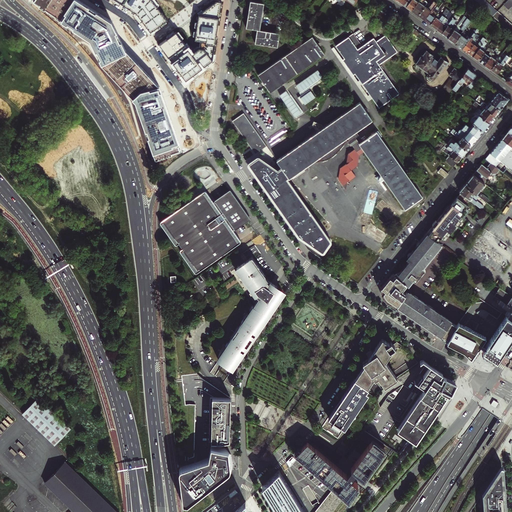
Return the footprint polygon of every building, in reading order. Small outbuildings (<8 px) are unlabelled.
[(136,100),(156,157),(180,149),(161,96),(158,87),(125,50),(118,36),(111,21),(78,0),(35,0),(91,38),(104,64),(136,100)] [(116,0),(123,4),(137,14),(142,19),(151,32),(168,20),(153,0),(116,0)] [(407,8),(411,10),(418,1),(416,0),(406,0),(403,4),(407,8)] [(415,13),(418,15),(427,2),(427,1),(426,0),(424,0),(418,0),(418,1),(411,10),(415,13)] [(421,18),(424,20),(432,9),(437,3),(433,0),(430,4),(430,3),(429,2),(428,3),(427,2),(418,15),(421,18)] [(484,0),(475,0),(492,15),(497,11),(484,0)] [(202,68),(214,59),(217,35),(222,2),(217,1),(199,15),(195,40),(200,40),(199,48),(192,53),(176,32),(160,44),(168,55),(186,79),(202,68)] [(257,30),(255,43),(277,47),(279,33),(260,30),(264,4),(250,1),(246,28),(257,30)] [(427,22),(430,24),(438,13),(437,12),(439,9),(435,7),(433,10),(432,9),(424,20),(427,22)] [(433,27),(436,29),(449,11),(447,9),(442,15),(441,15),(441,16),(438,13),(430,24),(433,27)] [(438,31),(441,33),(449,22),(447,20),(447,19),(447,18),(448,16),(451,12),(449,11),(436,29),(438,31)] [(497,11),(492,15),(511,32),(511,30),(511,24),(497,11)] [(447,37),(457,25),(454,22),(458,16),(455,14),(449,22),(441,33),(444,35),(447,37)] [(454,42),(463,30),(471,20),(464,15),(457,25),(447,37),(451,40),(454,42)] [(464,50),(467,52),(478,37),(479,35),(476,33),(479,29),(477,28),(473,32),(462,48),(464,50)] [(486,38),(488,36),(491,31),(488,29),(481,39),(478,37),(467,52),(470,54),(472,56),(484,40),(486,38)] [(462,48),(473,32),(472,31),(469,35),(463,30),(454,42),(457,45),(462,48)] [(372,98),(378,107),(399,93),(382,70),(380,66),(379,65),(397,52),(385,35),(376,41),(373,37),(371,39),(369,40),(357,49),(356,48),(360,45),(353,34),(335,46),(344,58),(342,59),(353,74),(355,73),(360,80),(362,84),(370,95),(372,98)] [(265,85),(270,92),(283,82),(324,54),(319,47),(317,44),(316,43),(312,36),(258,74),(263,82),(262,83),(264,85),(265,85)] [(478,60),(487,48),(490,44),(487,42),(484,40),(472,56),(476,58),(478,60)] [(368,101),(372,98),(370,95),(368,96),(361,85),(362,84),(360,80),(358,82),(353,74),(342,59),(334,47),(331,49),(368,101)] [(481,62),(483,64),(492,53),(492,52),(487,48),(478,60),(481,62)] [(433,80),(438,73),(442,68),(444,65),(445,66),(446,66),(449,62),(448,62),(442,57),(442,56),(441,56),(438,61),(436,59),(434,58),(435,57),(432,54),(432,55),(426,51),(426,50),(426,51),(423,55),(422,55),(419,58),(420,58),(416,63),(416,64),(429,73),(427,75),(426,75),(426,76),(427,76),(428,76),(427,77),(427,79),(430,81),(431,80),(432,79),(433,80)] [(492,53),(483,64),(487,67),(490,69),(498,58),(497,57),(492,53)] [(493,71),(496,74),(504,64),(509,57),(506,55),(502,59),(499,56),(498,58),(490,69),(493,71)] [(323,75),(318,68),(296,83),(301,90),(323,75)] [(457,81),(463,74),(454,68),(454,69),(452,71),(451,70),(450,71),(451,72),(449,75),(448,75),(449,75),(457,81)] [(467,85),(472,79),(475,74),(474,73),(472,71),(469,69),(467,68),(463,74),(457,81),(456,83),(452,89),(455,91),(463,81),(465,83),(464,85),(465,86),(467,85)] [(452,89),(456,83),(450,79),(442,88),(449,93),(452,89)] [(472,79),(467,85),(471,88),(476,82),(472,79)] [(301,111),(286,89),(280,94),(294,115),(301,111)] [(311,89),(300,96),(305,102),(315,95),(311,89)] [(489,102),(500,109),(505,104),(509,99),(498,91),(496,93),(495,93),(493,95),(493,97),(489,102)] [(477,102),(495,116),(497,113),(500,109),(489,102),(487,105),(480,99),(479,100),(477,98),(476,100),(478,101),(477,102)] [(477,113),(489,122),(492,119),(495,116),(477,102),(475,101),(473,104),(478,108),(476,111),(477,113)] [(351,146),(356,152),(362,148),(364,151),(403,207),(405,209),(412,203),(415,201),(422,196),(407,175),(380,136),(381,135),(376,128),(360,139),(358,136),(357,134),(355,131),(371,120),(366,113),(368,112),(367,110),(365,108),(363,109),(359,102),(326,125),(322,128),(309,137),(303,141),(277,160),(276,160),(288,178),(290,177),(303,168),(310,163),(325,152),(326,152),(327,152),(328,152),(330,151),(331,150),(332,150),(333,149),(333,148),(334,147),(335,147),(335,146),(335,145),(346,138),(348,141),(347,142),(348,144),(350,147),(351,146)] [(255,153),(266,146),(263,141),(243,113),(232,121),(252,148),(255,153)] [(474,123),(483,130),(486,126),(489,122),(477,113),(470,120),(474,123)] [(464,126),(477,137),(480,134),(483,130),(474,123),(470,128),(466,124),(464,126)] [(386,128),(391,134),(396,130),(392,124),(386,128)] [(458,133),(472,144),(474,140),(477,137),(464,126),(462,129),(461,129),(460,129),(459,129),(458,130),(458,131),(458,132),(458,133)] [(318,129),(302,140),(303,141),(309,137),(322,128),(321,127),(318,129)] [(269,142),(284,132),(283,129),(267,139),(269,142)] [(458,143),(467,150),(469,147),(472,144),(458,133),(453,129),(451,131),(454,134),(453,134),(457,137),(458,137),(460,139),(458,143)] [(511,134),(508,131),(505,135),(502,138),(511,146),(511,134)] [(279,136),(270,143),(271,145),(281,139),(279,136)] [(447,144),(462,156),(464,153),(467,150),(458,143),(452,138),(447,144)] [(501,161),(511,147),(511,146),(502,138),(496,146),(490,153),(501,161)] [(444,161),(453,167),(457,162),(462,156),(447,144),(446,143),(444,145),(446,147),(444,150),(449,155),(444,161)] [(511,147),(501,161),(508,167),(511,170),(511,147)] [(356,152),(354,149),(348,154),(346,164),(340,169),(338,179),(339,180),(342,185),(343,184),(347,181),(347,182),(355,176),(351,170),(357,166),(357,165),(359,156),(361,154),(364,151),(362,148),(356,152)] [(270,157),(266,151),(252,162),(255,167),(300,236),(312,245),(323,253),(330,239),(329,237),(299,198),(284,181),(288,178),(276,160),(272,162),(271,160),(270,157)] [(490,163),(500,170),(503,173),(508,167),(501,161),(490,153),(488,156),(485,159),(490,163)] [(473,174),(484,183),(486,182),(485,179),(486,178),(492,177),(492,175),(496,175),(496,174),(497,173),(500,170),(490,163),(488,166),(488,167),(486,168),(482,168),(480,171),(477,169),(473,174)] [(290,177),(292,179),(292,180),(294,182),(306,173),(303,168),(290,177)] [(441,168),(438,172),(445,177),(445,178),(448,174),(448,173),(441,168)] [(464,185),(476,194),(484,183),(473,174),(468,180),(464,185)] [(347,206),(338,212),(324,190),(328,188),(323,179),(306,190),(312,199),(308,202),(321,223),(327,219),(332,227),(352,214),(347,206)] [(459,191),(461,192),(469,199),(481,209),(484,206),(477,201),(476,202),(475,201),(479,196),(478,196),(476,194),(464,185),(461,189),(459,191)] [(161,222),(160,223),(175,244),(177,245),(179,243),(182,248),(180,250),(180,252),(194,272),(197,272),(240,242),(241,239),(234,230),(251,218),(240,202),(231,189),(214,201),(207,191),(205,191),(161,222)] [(368,190),(361,223),(370,225),(378,192),(368,190)] [(457,198),(465,204),(469,199),(461,192),(457,197),(457,198)] [(478,196),(479,196),(486,203),(488,200),(487,198),(482,194),(480,193),(478,196)] [(432,224),(432,225),(426,233),(437,241),(440,238),(444,241),(451,233),(450,232),(454,228),(456,229),(458,226),(463,220),(461,218),(465,213),(464,212),(465,212),(466,213),(470,209),(468,207),(465,204),(457,198),(450,205),(449,204),(448,205),(447,204),(442,210),(444,211),(436,221),(435,220),(433,222),(432,224)] [(389,220),(396,213),(382,199),(375,207),(389,220)] [(380,243),(386,235),(370,224),(364,233),(380,243)] [(441,337),(447,339),(451,328),(456,323),(440,312),(439,314),(433,310),(434,308),(431,306),(427,304),(418,297),(415,295),(411,293),(410,294),(407,292),(407,293),(404,295),(402,293),(404,290),(403,289),(412,278),(415,280),(416,280),(417,280),(426,269),(423,266),(427,261),(428,262),(433,255),(432,255),(434,252),(436,250),(441,244),(437,241),(426,233),(420,241),(418,241),(417,242),(416,243),(417,244),(415,247),(416,248),(414,251),(412,250),(410,253),(408,252),(407,255),(407,256),(406,257),(408,258),(407,259),(407,261),(406,263),(405,265),(404,266),(403,268),(402,269),(401,270),(400,271),(399,272),(397,272),(396,273),(395,274),(393,273),(393,274),(390,277),(388,279),(386,282),(384,285),(382,287),(381,286),(380,288),(380,289),(380,290),(380,292),(380,293),(381,295),(382,296),(386,298),(389,301),(387,304),(394,308),(395,306),(396,307),(397,307),(399,308),(401,309),(401,311),(402,310),(404,311),(407,314),(408,315),(408,314),(409,315),(411,316),(412,315),(413,316),(415,316),(414,318),(416,319),(419,322),(420,323),(422,324),(426,326),(426,328),(427,327),(429,329),(432,330),(432,332),(433,331),(434,329),(436,331),(435,333),(438,335),(439,336),(440,334),(442,335),(441,337)] [(331,239),(329,248),(351,253),(354,244),(331,239)] [(267,315),(268,316),(269,315),(270,316),(284,294),(277,289),(278,287),(272,283),(271,284),(270,283),(271,282),(269,281),(265,278),(264,277),(265,276),(258,264),(253,257),(245,262),(241,265),(243,267),(240,268),(255,292),(257,290),(259,293),(260,292),(262,295),(254,307),(267,315)] [(494,295),(501,300),(506,292),(499,288),(494,295)] [(506,315),(511,318),(511,307),(507,304),(501,300),(498,304),(508,310),(505,314),(506,315)] [(239,326),(256,336),(259,332),(259,331),(260,329),(263,325),(265,322),(264,322),(263,321),(267,315),(254,307),(251,305),(248,309),(252,312),(250,315),(247,314),(243,320),(242,319),(241,322),(239,326)] [(476,313),(485,319),(489,314),(484,311),(483,311),(482,311),(480,311),(479,311),(477,312),(476,313)] [(485,337),(457,321),(456,323),(451,328),(447,339),(447,341),(462,352),(471,358),(480,345),(484,348),(482,350),(493,357),(493,358),(493,359),(494,359),(496,360),(511,336),(511,318),(506,315),(486,345),(481,343),(485,337)] [(256,336),(239,326),(237,329),(238,330),(235,334),(232,338),(231,337),(227,343),(226,343),(224,345),(225,346),(224,346),(223,347),(222,347),(222,348),(221,348),(221,349),(220,350),(220,351),(219,351),(219,352),(219,353),(218,353),(218,354),(218,355),(218,356),(218,357),(218,358),(218,359),(219,361),(220,362),(220,363),(221,364),(222,365),(223,366),(224,367),(225,367),(227,368),(228,368),(229,368),(230,368),(231,368),(232,368),(233,367),(235,367),(236,366),(237,366),(237,365),(238,364),(239,363),(240,362),(241,360),(241,359),(241,358),(245,352),(249,347),(248,345),(250,342),(252,339),(253,340),(256,336)] [(354,379),(367,387),(373,378),(374,380),(378,378),(384,387),(396,378),(385,361),(393,348),(394,347),(395,349),(397,347),(400,349),(402,346),(397,342),(393,345),(390,342),(389,343),(381,338),(372,353),(373,355),(369,358),(366,360),(362,363),(364,365),(354,379)] [(447,395),(455,384),(443,376),(442,377),(440,376),(442,373),(431,365),(428,369),(424,367),(420,374),(423,376),(418,384),(425,388),(397,429),(416,442),(435,410),(444,396),(442,394),(443,393),(447,395)] [(347,424),(358,432),(376,406),(371,402),(374,397),(368,393),(370,390),(367,387),(354,379),(341,400),(339,399),(337,402),(335,405),(337,406),(327,420),(332,423),(331,424),(336,427),(337,426),(338,427),(339,426),(344,429),(347,424)] [(70,428),(38,397),(22,413),(55,445),(70,428)] [(230,399),(210,397),(209,441),(229,442),(230,419),(230,399)] [(498,402),(493,399),(490,404),(495,407),(498,402)] [(367,473),(386,450),(373,440),(347,473),(346,474),(308,440),(307,441),(302,445),(301,444),(293,450),(347,497),(359,485),(351,478),(356,472),(363,479),(367,473)] [(225,449),(211,446),(208,458),(182,466),(180,467),(179,469),(179,472),(184,508),(198,497),(214,484),(228,474),(229,473),(230,471),(231,470),(232,469),(232,467),(232,465),(231,463),(230,455),(225,449)] [(297,459),(293,456),(291,457),(287,461),(291,467),(297,459)] [(116,511),(65,461),(44,483),(74,511),(116,511)] [(504,511),(504,503),(501,466),(501,465),(500,465),(499,465),(498,465),(480,493),(481,511),(504,511)] [(305,511),(304,509),(303,507),(301,504),(298,499),(295,495),(293,491),(290,487),(288,482),(285,478),(280,469),(273,475),(269,479),(265,483),(263,485),(266,489),(267,492),(270,496),(272,500),(275,505),(276,507),(278,510),(279,511),(305,511)] [(240,487),(233,494),(235,497),(242,491),(240,487)] [(235,511),(246,501),(235,497),(233,494),(237,488),(205,511),(235,511)] [(333,511),(343,499),(332,489),(314,511),(333,511)] [(248,511),(247,505),(246,501),(235,511),(248,511)]
